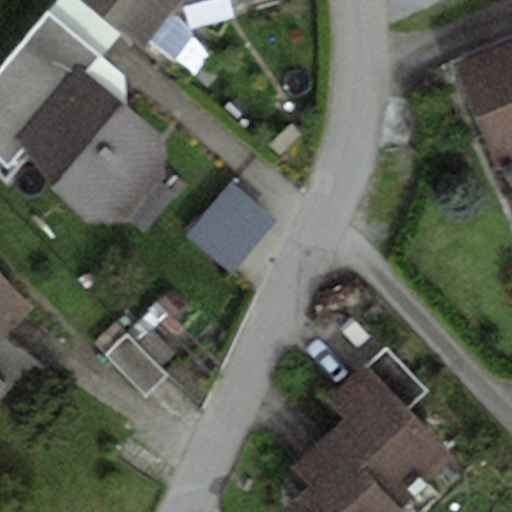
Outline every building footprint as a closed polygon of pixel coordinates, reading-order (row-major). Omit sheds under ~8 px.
[(80,0),(146,50),(181,8),(211,0),(231,0),(233,7),(259,0),(80,0)] [(165,141),(79,73),(98,57),(48,14),(0,71),(0,160),(6,168),(23,151),(87,225),(129,225),(131,223),(148,236),(176,198),(163,187),(166,184),(165,141)] [(511,38),(451,66),(511,204),(511,38)] [(279,219),(232,181),(185,237),(231,276),(279,219)] [(0,281),(0,348),(33,316),(0,281)] [(167,379),(126,336),(106,356),(147,398),(167,379)] [(367,368),(407,412),(426,394),(386,351),(367,368)] [(367,368),(364,365),(325,400),(344,420),(330,433),(398,508),(451,460),(407,412),(367,368)] [(401,511),(398,508),(330,433),(292,467),(309,486),(280,511),(401,511)]
